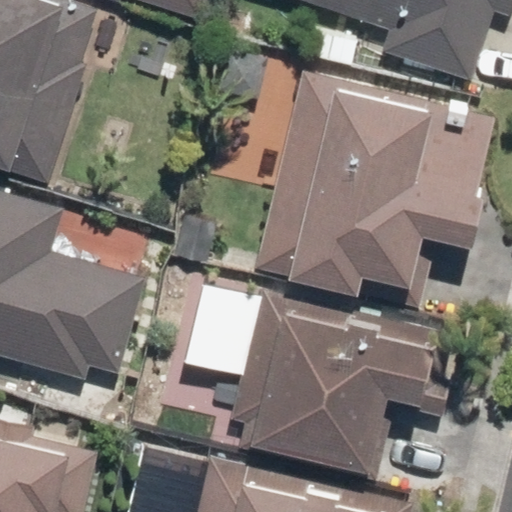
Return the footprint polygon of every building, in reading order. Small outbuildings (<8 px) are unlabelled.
[(0,0),(0,164),(11,168),(40,79),(79,61),(98,6),(79,0),(0,0)] [(144,0),(199,17),(204,0),(144,0)] [(511,0),(310,0),(389,26),(381,49),(470,79),(493,10),(509,15),(511,3),(511,0)] [(497,113),(301,69),(256,270),(420,307),(436,237),(467,244),(497,113)] [(64,208),(0,190),(0,353),(85,378),(89,363),(117,371),(145,272),(54,246),(64,208)] [(244,420),(238,445),(376,478),(395,397),(420,402),(438,329),(275,290),(268,317),(256,314),(232,417),(244,420)] [(0,511),(86,511),(102,450),(32,433),(33,425),(0,417),(0,511)] [(209,454),(195,511),(403,511),(406,499),(209,454)]
